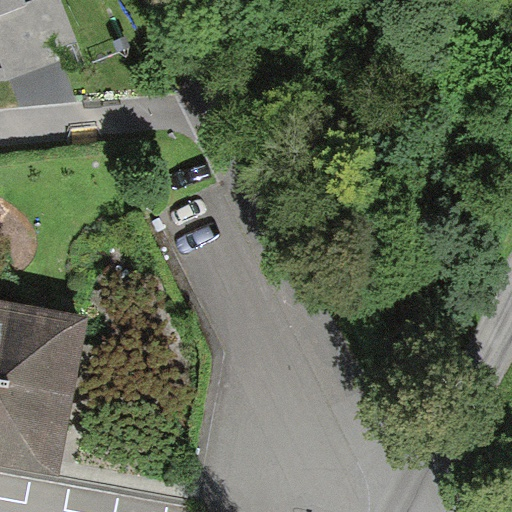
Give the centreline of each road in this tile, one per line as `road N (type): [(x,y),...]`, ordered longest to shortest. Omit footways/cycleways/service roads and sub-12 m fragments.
road 1 (residential): [(426,511),(214,115)]
road 2 (residential): [(214,115),(0,130)]
road 3 (unclassified): [(511,315),(429,511)]
road 4 (residential): [(214,115),(165,0)]
